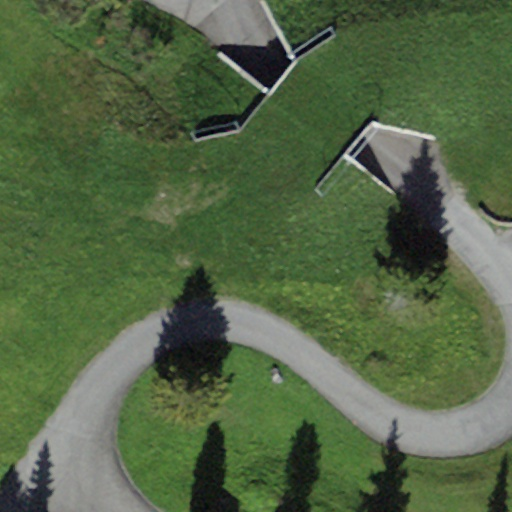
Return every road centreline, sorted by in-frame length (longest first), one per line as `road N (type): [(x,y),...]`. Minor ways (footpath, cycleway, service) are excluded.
road 1 (residential): [(511,414),(460,440),(411,433),(263,330),(213,323),(163,337),(108,385),(12,511)]
road 2 (residential): [(227,0),(228,17),(278,73),(394,152),(511,273)]
